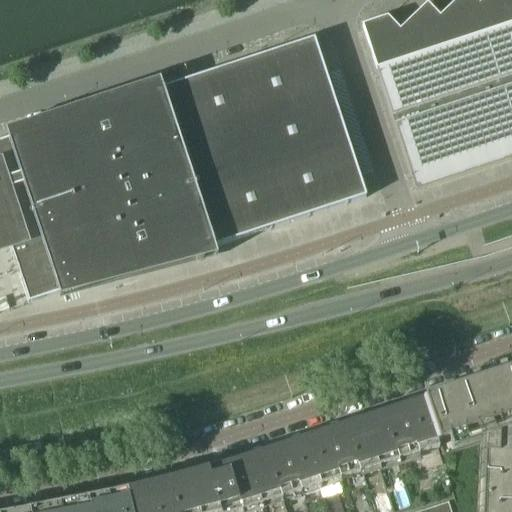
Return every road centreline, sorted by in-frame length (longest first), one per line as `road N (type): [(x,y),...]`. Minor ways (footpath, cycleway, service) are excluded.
road 1 (residential): [(0,491),(189,450),(511,347)]
road 2 (secondary): [(0,382),(277,323),(511,261)]
road 3 (secondary): [(414,241),(264,292),(0,355)]
road 4 (unclassified): [(334,5),(0,107)]
road 5 (unclassified): [(334,5),(414,241)]
